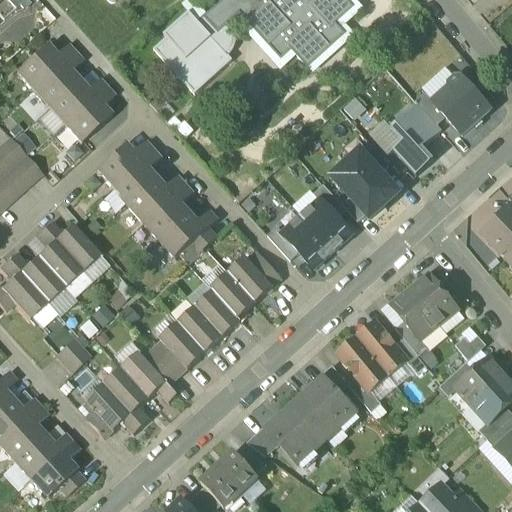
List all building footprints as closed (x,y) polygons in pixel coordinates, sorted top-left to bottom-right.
[(27,0),(3,0),(15,12),(27,0)] [(228,0),(204,21),(206,23),(219,37),(226,30),(239,19),(281,65),(292,55),(308,73),(346,39),(336,29),(354,12),(344,1),(345,0),(228,0)] [(154,55),(194,100),(233,65),(225,57),(228,54),(229,52),(231,48),(232,43),(231,38),(229,34),(226,30),(219,37),(206,23),(200,29),(190,17),(165,40),(167,43),(154,55)] [(46,50),(16,77),(32,95),(74,56),(68,49),(55,60),(46,50)] [(74,56),(32,95),(48,112),(78,85),(71,76),(83,66),(74,56)] [(462,139),(490,114),(461,82),(433,107),(446,121),(462,139)] [(78,85),(48,112),(64,130),(106,91),(99,84),(87,94),(78,85)] [(106,91),(64,130),(81,149),(111,121),(102,111),(114,101),(106,91)] [(437,129),(446,121),(433,107),(425,98),(416,106),(418,109),(437,129)] [(437,129),(418,109),(410,116),(433,143),(442,135),(437,129)] [(433,143),(410,116),(391,133),(402,145),(393,154),(416,180),(434,165),(423,152),(433,143)] [(25,160),(9,142),(1,150),(17,168),(25,160)] [(126,147),(95,175),(111,193),(153,154),(146,146),(134,157),(126,147)] [(361,156),(380,178),(389,170),(370,148),(361,156)] [(17,168),(1,150),(0,150),(0,167),(8,176),(17,168)] [(153,154),(111,193),(127,210),(157,182),(150,174),(162,163),(153,154)] [(370,222),(398,197),(380,178),(361,156),(333,181),(351,201),(367,219),(370,222)] [(25,160),(17,168),(33,186),(42,178),(25,160)] [(33,186),(17,168),(8,176),(24,194),(33,186)] [(8,176),(0,182),(0,185),(15,202),(24,194),(8,176)] [(166,192),(157,182),(127,210),(143,228),(185,190),(178,182),(166,192)] [(15,202),(0,185),(0,203),(6,210),(15,202)] [(185,190),(143,228),(159,246),(189,218),(182,209),(193,199),(185,190)] [(338,222),(347,214),(342,210),(324,190),(315,197),(321,204),(338,222)] [(367,219),(351,201),(342,210),(347,214),(358,227),(367,219)] [(338,222),(321,204),(302,221),(333,256),(353,239),(338,222)] [(511,210),(482,239),(506,264),(511,257),(511,210)] [(189,218),(159,246),(175,264),(191,250),(209,234),(218,225),(209,216),(198,227),(189,218)] [(314,274),(333,256),(302,221),(282,239),(299,258),(314,274)] [(72,228),(62,237),(52,226),(43,234),(82,276),(100,260),(72,228)] [(290,266),(299,258),(282,239),(276,232),(267,240),(290,266)] [(82,276),(43,234),(35,241),(46,252),(37,260),(65,292),(82,276)] [(209,234),(191,250),(198,258),(216,242),(209,234)] [(265,266),(257,256),(247,264),(256,274),(265,266)] [(65,292),(37,260),(27,269),(17,257),(8,265),(47,308),(65,292)] [(247,264),(245,261),(227,277),(255,308),(273,292),(272,292),(256,274),(247,264)] [(47,308),(8,265),(0,272),(0,273),(10,284),(0,293),(13,308),(29,325),(47,308)] [(281,283),(265,266),(256,274),(272,292),(281,283)] [(255,308),(227,277),(210,293),(212,295),(238,324),(255,308)] [(457,313),(429,279),(411,295),(438,329),(457,313)] [(0,293),(0,292),(0,309),(5,315),(13,308),(0,293)] [(238,324),(212,295),(194,311),(222,342),(239,326),(238,324)] [(438,329),(411,295),(392,310),(405,325),(420,344),(421,343),(438,329)] [(222,342),(194,311),(177,327),(204,358),(222,342)] [(420,344),(405,325),(396,333),(404,343),(418,361),(428,352),(421,343),(420,344)] [(204,358),(177,327),(159,343),(163,347),(171,356),(186,373),(187,374),(204,358)] [(395,350),(376,328),(357,343),(388,380),(406,365),(395,350)] [(478,340),(470,348),(464,342),(455,350),(468,366),(486,350),(478,340)] [(73,343),(55,359),(63,368),(81,352),(73,343)] [(388,380),(357,343),(338,358),(357,381),(369,395),(370,394),(388,380)] [(418,361),(404,343),(395,350),(406,365),(415,376),(417,378),(426,371),(418,361)] [(171,356),(163,347),(154,355),(162,364),(171,356)] [(81,352),(63,368),(71,377),(89,361),(81,352)] [(154,355),(145,363),(153,372),(162,364),(154,355)] [(145,363),(138,356),(120,373),(148,404),(157,396),(168,407),(177,399),(169,389),(153,372),(145,363)] [(186,373),(171,356),(162,364),(177,382),(186,373)] [(474,376),(456,392),(457,393),(473,410),(505,380),(489,363),(474,376)] [(177,382),(162,364),(153,372),(169,389),(177,382)] [(406,365),(388,380),(396,391),(415,376),(406,365)] [(466,367),(440,391),(448,401),(457,393),(456,392),(474,376),(466,367)] [(347,387),(332,370),(320,380),(323,383),(324,382),(337,396),(347,387)] [(148,404),(120,373),(103,389),(141,431),(150,424),(139,412),(148,404)] [(0,414),(11,404),(4,396),(15,385),(7,376),(0,381),(0,414)] [(388,380),(370,394),(379,405),(396,391),(388,380)] [(511,387),(505,380),(473,410),(488,427),(489,428),(506,412),(511,406),(511,387)] [(369,395),(357,381),(348,389),(371,417),(381,408),(379,405),(370,394),(369,395)] [(323,383),(295,408),(327,443),(355,417),(337,396),(324,382),(323,383)] [(141,431),(103,389),(85,405),(97,417),(113,436),(122,427),(133,439),(141,431)] [(19,413),(11,404),(0,414),(0,445),(38,411),(31,403),(19,413)] [(327,443),(295,408),(267,434),(266,435),(279,449),(298,469),(327,443)] [(38,411),(0,445),(0,453),(12,466),(42,439),(35,431),(47,420),(38,411)] [(511,417),(506,412),(489,428),(488,427),(479,435),(488,445),(511,422),(511,417)] [(113,436),(97,417),(88,425),(104,444),(113,436)] [(511,422),(488,445),(496,454),(511,439),(511,422)] [(265,431),(247,447),(265,461),(279,449),(266,435),(267,434),(265,431)] [(51,448),(42,439),(12,466),(28,484),(70,446),(63,438),(51,448)] [(511,439),(496,454),(511,471),(511,439)] [(70,446),(28,484),(44,502),(57,491),(75,475),(67,465),(78,455),(70,446)] [(236,456),(218,472),(241,497),(259,481),(236,456)] [(225,511),(241,497),(218,472),(202,487),(205,491),(221,509),(224,511),(225,511)] [(75,475),(57,491),(65,500),(83,484),(75,475)] [(462,511),(453,502),(441,490),(421,510),(423,511),(462,511)] [(205,491),(196,500),(206,511),(217,511),(221,509),(205,491)] [(479,511),(462,494),(453,502),(462,511),(479,511)] [(206,511),(196,500),(187,507),(191,511),(206,511)] [(191,511),(187,507),(183,503),(173,511),(191,511)]
